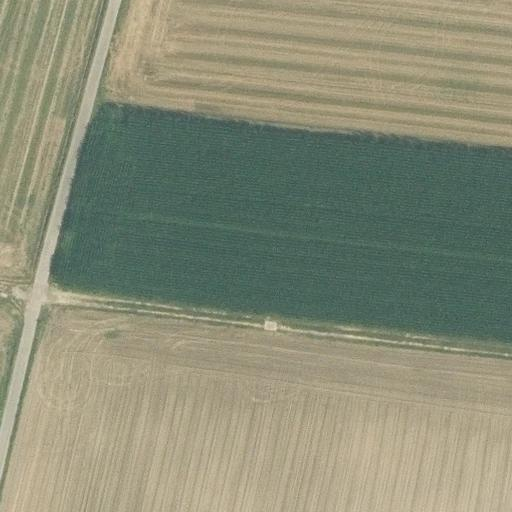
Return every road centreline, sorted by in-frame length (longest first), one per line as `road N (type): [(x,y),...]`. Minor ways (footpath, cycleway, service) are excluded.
road 1 (track): [(511,358),(0,289)]
road 2 (track): [(0,454),(115,0)]
